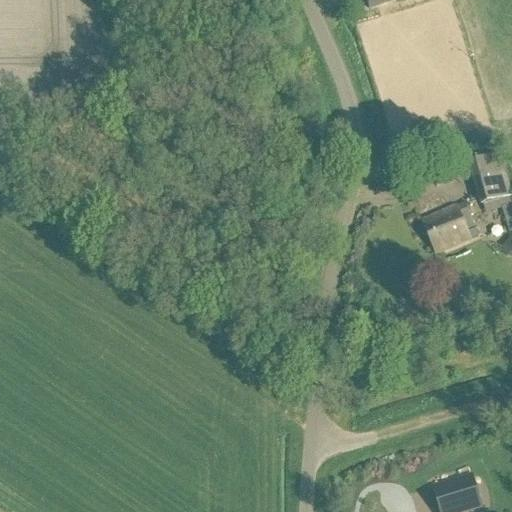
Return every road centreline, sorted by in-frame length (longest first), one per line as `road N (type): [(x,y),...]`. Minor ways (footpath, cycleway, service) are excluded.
road 1 (unclassified): [(304,0),(336,68),(353,165),(308,453)]
road 2 (track): [(511,399),(308,453)]
